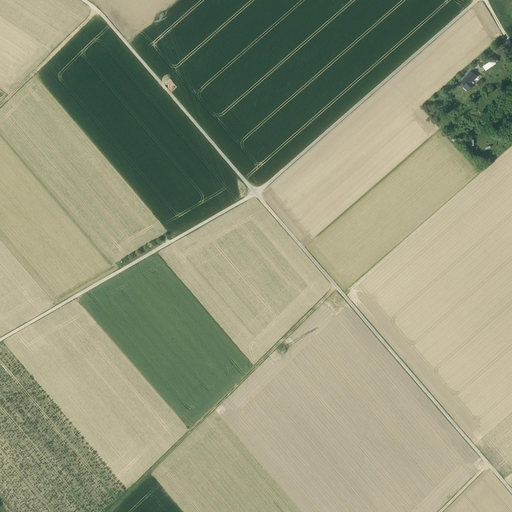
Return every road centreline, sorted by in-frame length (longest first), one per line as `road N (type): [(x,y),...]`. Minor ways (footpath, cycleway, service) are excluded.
road 1 (track): [(511,491),(82,0)]
road 2 (track): [(477,0),(255,194),(0,339)]
road 3 (track): [(335,286),(108,511)]
road 4 (track): [(97,10),(0,107)]
